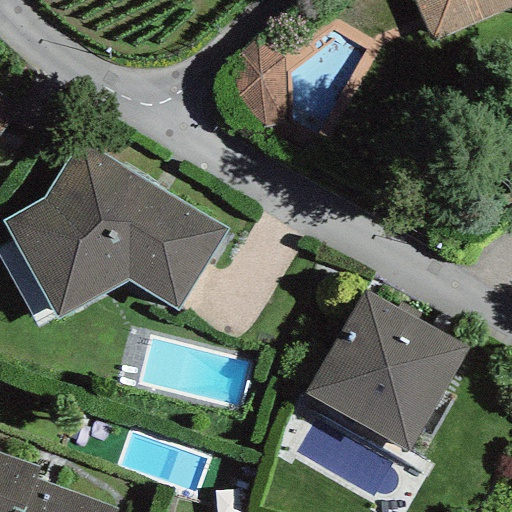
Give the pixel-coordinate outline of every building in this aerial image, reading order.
[(511,0),(412,0),(431,41),(511,6),(511,0)] [(250,43),(230,61),(230,113),(264,128),(282,120),(282,60),(250,43)] [(0,134),(19,108),(0,94),(0,134)] [(227,229),(80,137),(40,198),(0,220),(0,221),(57,318),(127,281),(175,311),(227,229)] [(467,350),(363,290),(304,393),(408,452),(467,350)] [(215,389),(219,344),(161,339),(157,384),(215,389)] [(36,468),(0,453),(0,511),(113,511),(114,510),(32,479),(36,468)]
